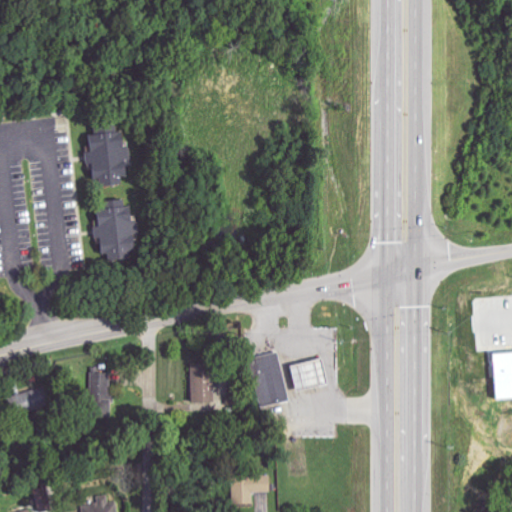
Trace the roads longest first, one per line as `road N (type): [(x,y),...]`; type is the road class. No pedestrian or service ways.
road 1 (tertiary): [(0,356),(511,252)]
road 2 (primary): [(416,511),(413,0)]
road 3 (primary): [(388,0),(387,511)]
road 4 (residential): [(153,322),(152,511)]
